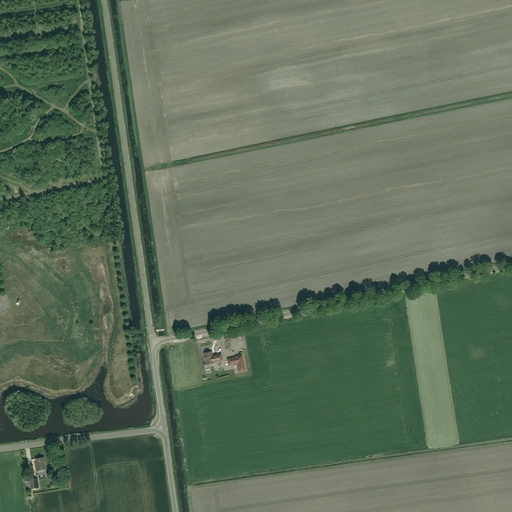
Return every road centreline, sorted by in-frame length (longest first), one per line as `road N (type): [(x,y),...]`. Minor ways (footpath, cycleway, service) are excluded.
road 1 (unclassified): [(163,429),(153,344),(511,266)]
road 2 (unclassified): [(0,448),(163,429)]
